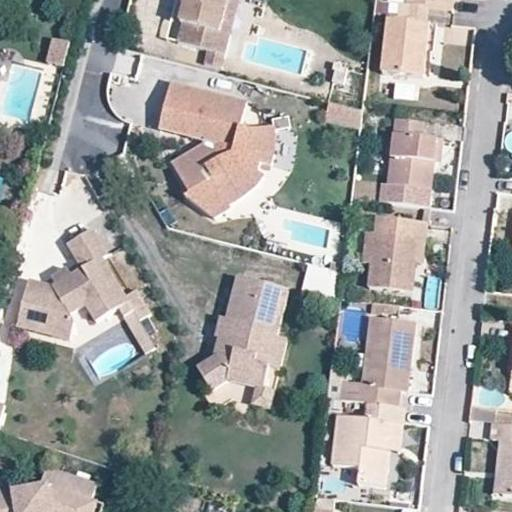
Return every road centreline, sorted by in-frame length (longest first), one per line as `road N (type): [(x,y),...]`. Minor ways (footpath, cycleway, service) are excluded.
road 1 (residential): [(511,27),(498,55),(444,511)]
road 2 (residential): [(116,0),(91,93),(94,138)]
